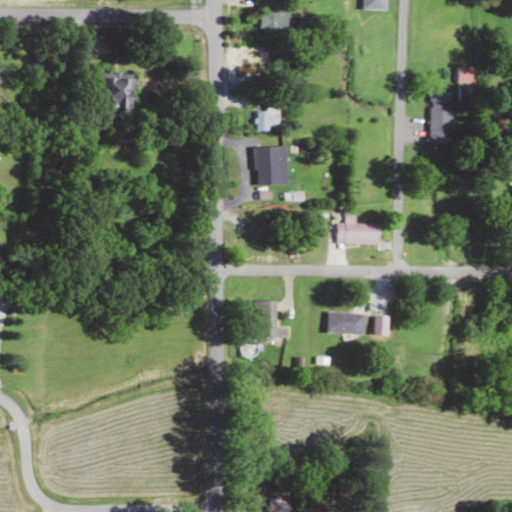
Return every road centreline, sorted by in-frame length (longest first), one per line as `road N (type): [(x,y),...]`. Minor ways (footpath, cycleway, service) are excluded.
road 1 (residential): [(212,511),(212,0)]
road 2 (residential): [(213,271),(511,273)]
road 3 (residential): [(212,508),(41,502),(25,478),(18,414),(0,402)]
road 4 (residential): [(393,271),(399,0)]
road 5 (residential): [(212,13),(0,13)]
